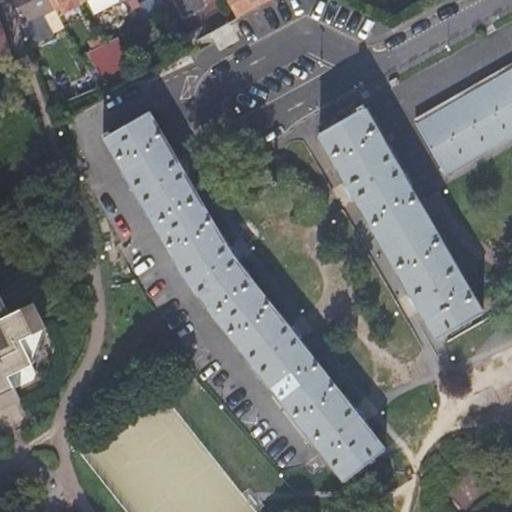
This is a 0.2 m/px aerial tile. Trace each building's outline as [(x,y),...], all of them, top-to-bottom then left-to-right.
[(10,0),(27,46),(63,28),(56,15),(52,7),(48,0),(10,0)] [(84,0),(48,0),(52,7),(56,15),(84,0)] [(84,0),(91,13),(116,0),(84,0)] [(123,0),(137,25),(163,11),(157,0),(146,0),(135,6),(131,0),(123,0)] [(226,0),(236,17),(265,0),(226,0)] [(0,54),(9,51),(0,26),(0,54)] [(92,40),(95,48),(106,42),(103,36),(92,40)] [(84,54),(104,90),(134,74),(114,38),(106,42),(95,48),(84,54)] [(511,68),(414,124),(444,175),(511,136),(511,68)] [(466,323),(479,315),(453,271),(451,272),(442,255),(444,254),(360,106),(357,108),(359,113),(317,137),(336,171),(338,170),(348,186),(341,190),(348,202),(355,198),(364,215),(362,216),(400,282),(402,280),(411,297),(409,298),(405,301),(412,313),(416,310),(418,309),(424,320),(422,321),(434,341),(446,334),(445,332),(464,321),(466,323)] [(109,134),(102,138),(192,298),(342,481),(353,472),(352,470),(369,456),(371,458),(382,449),(368,430),(366,431),(358,422),(364,417),(355,407),(350,411),(338,397),(340,395),(307,354),(305,355),(294,341),(299,337),(291,326),(285,330),(273,315),(275,314),(243,275),(241,276),(231,263),(233,262),(237,259),(230,247),(224,251),(215,235),(217,233),(193,191),(191,192),(182,177),(189,174),(182,162),(176,165),(166,149),(168,148),(149,114),(110,135),(109,134)] [(0,400),(11,395),(6,385),(0,372),(24,360),(36,323),(24,298),(0,309),(0,400)] [(17,408),(23,420),(29,417),(24,405),(17,408)]
